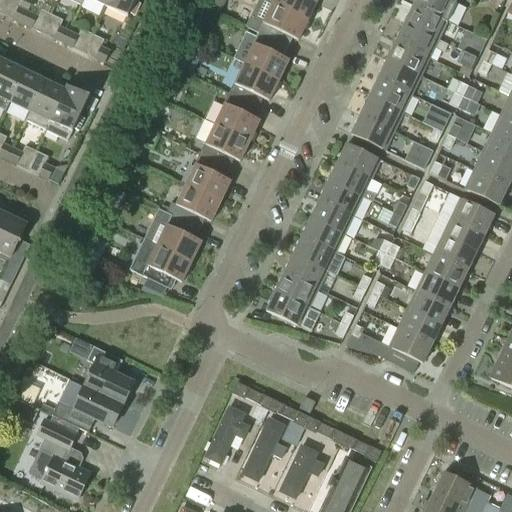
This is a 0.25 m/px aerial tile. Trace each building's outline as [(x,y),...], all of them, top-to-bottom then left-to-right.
[(108,0),(105,7),(105,9),(126,19),(128,15),(134,17),(140,5),(135,2),(135,0),(108,0)] [(257,0),(244,28),(257,34),(281,46),(286,36),(297,41),(307,21),(273,5),(262,0),(257,0)] [(315,0),(262,0),(273,5),(307,21),(317,1),(315,0)] [(415,0),(413,6),(446,23),(457,0),(415,0)] [(404,25),(437,41),(446,23),(413,6),(404,25)] [(18,8),(12,20),(21,24),(27,13),(18,8)] [(36,17),(27,13),(21,24),(31,29),(36,17)] [(404,25),(395,43),(429,59),(434,49),(444,53),(448,54),(451,48),(437,41),(404,25)] [(59,28),(53,40),(63,44),(68,33),(59,28)] [(78,37),(68,33),(63,44),(72,49),(78,37)] [(233,60),(244,65),(278,82),(288,61),(277,56),(281,46),(257,34),(255,38),(246,33),(233,60)] [(386,62),(420,78),(429,59),(395,43),(386,62)] [(474,45),(469,56),(477,60),(482,49),(474,45)] [(104,64),(109,52),(100,48),(94,59),(104,64)] [(488,52),(482,63),(490,67),(496,56),(488,52)] [(472,71),(477,60),(469,56),(462,53),(456,64),(463,67),(472,71)] [(9,103),(26,68),(24,68),(23,71),(14,67),(16,64),(5,59),(0,68),(0,110),(4,113),(9,103)] [(386,62),(377,80),(411,96),(420,78),(386,62)] [(482,63),(477,74),(485,78),(490,67),(482,63)] [(234,85),(233,84),(228,95),(252,107),(257,97),(268,102),(278,82),(244,65),(234,85)] [(36,74),(26,68),(9,103),(29,113),(44,81),(35,77),(36,74)] [(368,98),(402,114),(411,96),(377,80),(368,98)] [(447,91),(454,94),(462,98),(467,87),(452,80),(447,91)] [(44,132),(45,132),(67,87),(66,87),(66,88),(56,83),(54,86),(44,81),(29,113),(25,121),(45,131),(44,132)] [(83,95),(67,87),(45,132),(67,143),(73,130),(78,133),(84,120),(79,118),(87,101),(82,99),(83,95)] [(467,87),(462,98),(470,102),(475,91),(467,87)] [(448,105),(457,109),(462,98),(454,94),(448,105)] [(259,122),(248,116),(252,107),(228,95),(223,104),(224,105),(215,125),(249,142),(259,122)] [(368,98),(359,117),(393,133),(402,114),(368,98)] [(457,109),(465,113),(470,102),(462,98),(457,109)] [(500,116),(511,122),(511,99),(508,98),(500,116)] [(511,122),(500,116),(491,134),(511,144),(511,122)] [(350,136),(384,152),(393,133),(359,117),(350,136)] [(423,124),(433,130),(441,134),(447,123),(434,117),(433,120),(430,118),(429,121),(425,120),(423,124)] [(223,167),(228,157),(239,163),(249,142),(215,125),(205,145),(203,145),(198,155),(223,167)] [(452,125),(447,136),(455,140),(460,129),(452,125)] [(428,141),(436,145),(441,134),(433,130),(428,141)] [(482,153),(511,167),(511,144),(491,134),(482,153)] [(442,147),(450,151),(455,140),(447,136),(442,147)] [(0,150),(0,157),(6,161),(12,149),(3,145),(0,150)] [(336,165),(370,181),(380,161),(346,145),(336,165)] [(21,154),(12,149),(6,161),(16,165),(21,154)] [(511,167),(482,153),(473,171),(507,188),(511,177),(511,167)] [(195,165),(185,186),(220,203),(230,182),(218,177),(223,167),(198,155),(194,165),(195,165)] [(421,157),(420,159),(413,156),(412,158),(410,157),(407,164),(423,172),(429,161),(421,157)] [(434,163),(429,174),(437,178),(442,167),(434,163)] [(38,176),(48,181),(53,169),(44,165),(38,176)] [(370,181),(336,165),(327,183),(361,199),(370,204),(374,196),(365,191),(370,181)] [(464,191),(498,207),(507,188),(473,171),(464,191)] [(419,180),(411,177),(406,188),(414,191),(419,180)] [(319,201),(352,218),(361,199),(327,183),(319,201)] [(424,183),(419,194),(427,198),(432,187),(424,183)] [(176,205),(171,203),(165,214),(194,228),(199,218),(210,223),(220,203),(185,186),(176,205)] [(484,236),(493,216),(459,200),(450,219),(484,236)] [(319,201),(310,220),(343,236),(352,218),(319,201)] [(401,218),(406,207),(398,203),(393,215),(401,218)] [(0,260),(7,263),(0,277),(0,283),(9,288),(27,252),(16,247),(29,220),(7,209),(0,224),(0,260)] [(144,241),(156,247),(191,263),(201,243),(189,237),(194,228),(165,214),(158,210),(144,241)] [(414,225),(420,214),(411,210),(406,221),(414,225)] [(107,213),(104,221),(113,225),(116,217),(107,213)] [(387,225),(395,229),(401,218),(393,215),(387,225)] [(450,219),(441,238),(475,254),(484,236),(450,219)] [(301,238),(335,254),(343,236),(310,220),(301,238)] [(401,232),(409,236),(414,225),(406,221),(401,232)] [(292,257),(326,273),(335,277),(344,259),(335,254),(301,238),(292,257)] [(441,238),(432,256),(466,272),(475,254),(441,238)] [(181,284),(191,263),(156,247),(144,241),(129,271),(165,288),(170,278),(181,284)] [(385,257),(391,245),(383,241),(378,253),(385,257)] [(391,245),(385,257),(394,261),(399,249),(391,245)] [(373,263),(380,267),(385,257),(378,253),(373,263)] [(423,275),(457,291),(466,272),(432,256),(423,275)] [(283,275),(317,291),(326,273),(292,257),(283,275)] [(385,257),(380,267),(389,271),(394,261),(385,257)] [(352,296),(362,273),(353,270),(343,292),(352,296)] [(283,275),(274,293),(308,309),(317,291),(283,275)] [(423,275),(414,293),(449,309),(457,291),(423,275)] [(363,277),(357,288),(365,292),(371,281),(363,277)] [(0,306),(9,288),(0,283),(0,306)] [(376,283),(371,294),(379,298),(384,287),(376,283)] [(357,288),(352,299),(360,303),(365,292),(357,288)] [(274,293),(265,312),(299,329),(310,334),(319,315),(308,309),(274,293)] [(440,328),(449,309),(414,293),(406,311),(440,328)] [(371,294),(365,305),(373,309),(379,298),(371,294)] [(406,311),(397,329),(431,346),(440,328),(406,311)] [(345,314),(340,324),(348,328),(353,318),(345,314)] [(375,318),(370,337),(380,340),(385,321),(375,318)] [(342,339),(348,328),(340,324),(334,336),(342,339)] [(363,330),(355,326),(350,337),(358,341),(363,330)] [(431,346),(397,329),(388,349),(422,365),(431,346)] [(511,366),(511,343),(506,341),(497,359),(511,366)] [(93,365),(83,387),(122,406),(133,384),(115,375),(122,362),(93,348),(86,362),(93,365)] [(511,366),(497,359),(488,379),(511,390),(511,366)] [(236,384),(231,395),(243,401),(248,390),(236,384)] [(358,411),(363,399),(332,386),(327,398),(358,411)] [(111,429),(122,406),(83,387),(72,410),(58,403),(54,411),(51,417),(87,434),(94,420),(111,429)] [(260,409),(267,412),(272,401),(261,395),(256,405),(261,407),(260,409)] [(299,409),(309,414),(315,403),(304,398),(299,409)] [(13,399),(6,413),(30,425),(37,411),(13,399)] [(279,416),(284,407),(272,401),(267,412),(275,416),(275,414),(279,416)] [(40,411),(51,417),(54,411),(42,405),(40,411)] [(247,420),(228,411),(203,461),(221,470),(236,441),(243,445),(251,430),(244,427),(247,420)] [(292,424),(303,430),(308,419),(297,413),(292,424)] [(308,419),(303,430),(314,435),(320,424),(308,419)] [(55,497),(62,494),(76,501),(89,474),(78,469),(83,460),(80,454),(69,449),(75,436),(43,421),(36,436),(44,440),(28,474),(42,481),(40,484),(53,490),(55,497)] [(286,430),(267,421),(239,481),(258,490),(271,462),(278,465),(285,450),(277,447),(286,430)] [(331,443),(339,447),(344,436),(333,430),(328,440),(332,442),(331,443)] [(351,453),(356,442),(344,436),(339,447),(351,453)] [(319,456),(299,447),(274,497),(294,507),(307,479),(316,483),(323,468),(315,464),(319,456)] [(375,464),(380,453),(368,447),(363,459),(375,464)] [(89,454),(84,463),(100,471),(104,461),(89,454)] [(348,462),(325,511),(352,511),(370,472),(348,462)] [(434,493),(467,508),(476,489),(443,473),(434,493)] [(494,506),(506,511),(509,511),(511,507),(511,496),(501,492),(494,506)] [(427,511),(464,511),(467,508),(434,493),(425,511),(427,511)]
